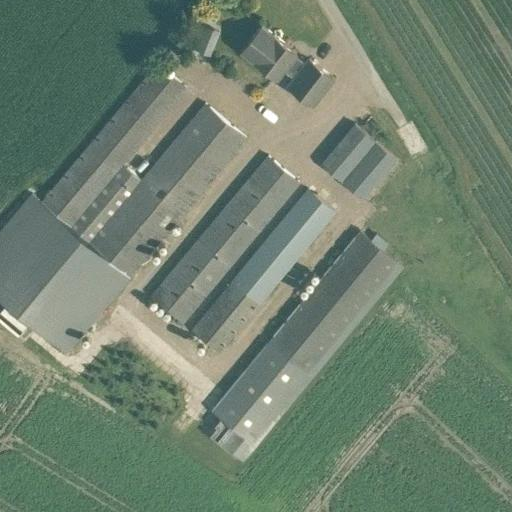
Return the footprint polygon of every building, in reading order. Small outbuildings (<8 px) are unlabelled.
[(282,69),(291,76),(285,84),(312,106),(337,74),(311,53),(305,61),(295,53),(297,50),(262,23),(242,48),(276,75),(282,69)] [(156,61),(40,199),(129,274),(246,135),(205,101),(140,178),(122,164),(187,86),(156,61)] [(321,161),(341,178),(375,138),(355,121),(321,161)] [(150,292),(182,320),(299,179),(267,152),(150,292)] [(192,326),(219,348),(334,209),(307,187),(192,326)] [(129,274),(40,199),(31,191),(0,228),(0,294),(66,350),(129,274)] [(270,339),(308,370),(399,259),(361,228),(270,339)] [(243,460),(404,264),(399,259),(308,370),(270,339),(212,409),(221,416),(215,423),(217,425),(210,433),(243,460)]
